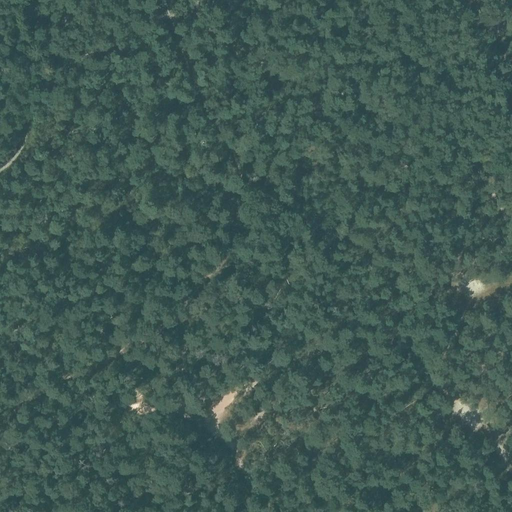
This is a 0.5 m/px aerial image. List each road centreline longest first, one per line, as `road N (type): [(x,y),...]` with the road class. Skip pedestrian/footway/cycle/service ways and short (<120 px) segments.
road 1 (unknown): [(469,127),(440,107),(311,90),(203,26),(195,0)]
road 2 (unknown): [(195,9),(76,70),(9,112),(0,131)]
